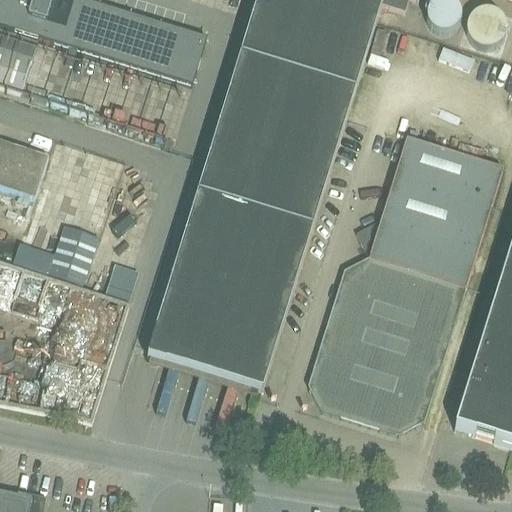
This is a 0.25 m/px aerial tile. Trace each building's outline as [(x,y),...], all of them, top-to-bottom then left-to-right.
[(0,0),(0,30),(190,89),(205,42),(70,0),(0,0)] [(511,0),(257,0),(146,361),(260,397),(380,8),(404,16),(408,1),(417,4),(417,0),(505,0),(511,2),(511,0)] [(437,0),(422,23),(444,38),(462,12),(444,0),(437,0)] [(307,390),(320,416),(397,440),(423,427),(502,173),(405,143),(368,262),(343,275),(307,390)] [(0,192),(34,204),(48,162),(0,145),(0,192)] [(29,234),(38,236),(43,216),(34,213),(29,234)] [(62,230),(46,278),(80,289),(96,241),(62,230)] [(511,242),(458,416),(454,432),(453,433),(492,445),(511,451),(511,242)] [(43,511),(45,502),(26,498),(25,502),(0,496),(0,511),(43,511)]
